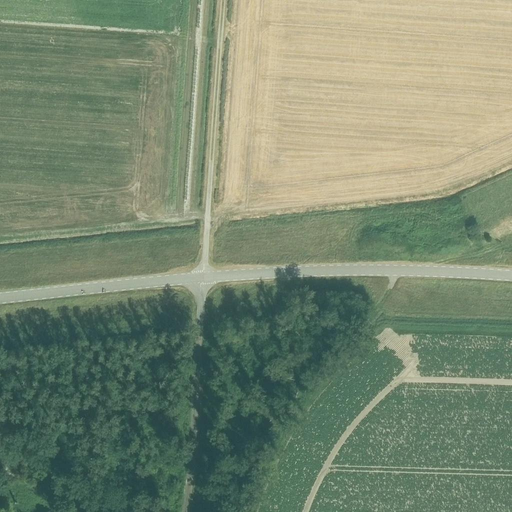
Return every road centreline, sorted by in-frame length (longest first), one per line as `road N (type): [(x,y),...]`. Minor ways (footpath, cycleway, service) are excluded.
road 1 (tertiary): [(511,275),(203,276)]
road 2 (tertiary): [(0,297),(203,276)]
road 3 (track): [(210,160),(222,0)]
